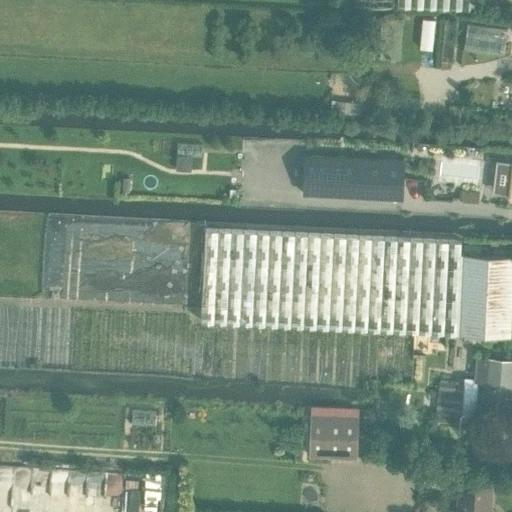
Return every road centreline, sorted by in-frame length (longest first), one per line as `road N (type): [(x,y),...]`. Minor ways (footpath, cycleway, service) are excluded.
road 1 (track): [(511,54),(462,74),(0,54)]
road 2 (track): [(264,174),(174,175),(125,151),(0,144)]
